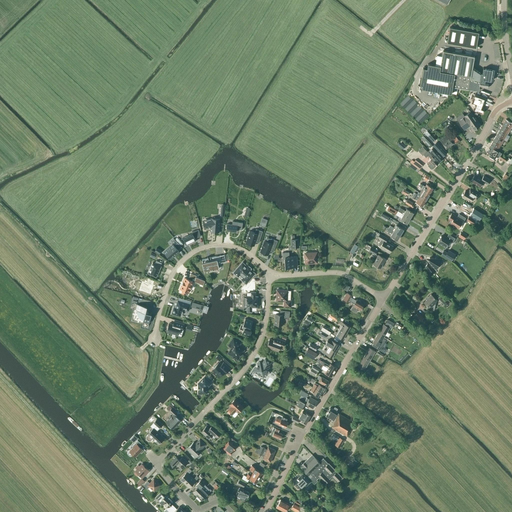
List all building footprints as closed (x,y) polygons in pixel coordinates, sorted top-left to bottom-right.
[(450,27),(447,42),(476,47),(478,32),(450,27)] [(474,56),(443,51),(442,56),(437,55),(435,65),(440,66),(439,71),(450,73),(448,82),(452,83),(452,86),(456,87),(455,91),(459,91),(460,87),(478,91),(479,86),(487,88),(488,81),(490,82),(492,69),(483,68),(482,73),(481,73),(481,72),(472,66),(474,56)] [(482,108),(485,98),(475,94),(471,103),(473,103),(472,105),(474,106),(473,110),(482,113),(484,108),(482,108)] [(473,130),(477,127),(477,126),(479,124),(470,112),(464,116),(463,113),(456,118),(464,129),(470,125),(473,130)] [(502,124),(510,129),(511,125),(511,122),(506,119),(502,124)] [(507,134),(510,129),(502,124),(499,130),(507,134)] [(496,135),(503,140),(507,134),(499,130),(496,135)] [(500,145),(503,140),(496,135),(493,141),(500,145)] [(450,136),(441,141),(446,149),(454,143),(450,136)] [(500,154),(501,153),(497,150),(500,145),(493,141),(486,151),(486,152),(490,154),(489,156),(489,157),(494,159),(497,155),(499,156),(499,157),(505,162),(508,163),(509,162),(511,163),(511,161),(511,158),(511,159),(508,157),(507,158),(500,154)] [(422,146),(418,150),(422,155),(423,155),(426,157),(430,153),(428,150),(427,151),(422,146)] [(441,146),(437,150),(443,156),(447,152),(441,146)] [(437,152),(433,156),(438,162),(442,158),(437,152)] [(416,158),(413,163),(419,168),(422,163),(416,158)] [(435,159),(434,160),(432,158),(427,163),(432,169),(438,163),(435,159)] [(480,187),(483,182),(487,184),(489,179),(483,176),(482,179),(475,175),(471,181),(480,187)] [(428,197),(430,193),(433,188),(426,184),(425,186),(420,183),(417,188),(420,190),(420,189),(422,191),(421,193),(428,197)] [(473,198),(476,200),(479,194),(470,189),(468,192),(465,190),(462,196),(470,201),(473,198)] [(417,197),(417,196),(419,197),(418,198),(425,202),(428,197),(421,193),(419,196),(417,194),(415,192),(413,195),(416,196),(416,197),(417,197)] [(419,197),(417,196),(417,197),(416,197),(416,196),(413,195),(412,197),(414,199),(415,198),(417,200),(415,202),(422,206),(425,202),(418,198),(419,197)] [(410,218),(413,212),(407,209),(405,211),(400,207),(398,211),(410,218)] [(470,214),(479,220),(483,213),(474,208),(470,214)] [(400,219),(407,223),(410,218),(398,211),(396,214),(401,217),(400,219)] [(457,217),(455,216),(455,215),(451,213),(448,219),(452,221),(450,223),(458,228),(462,221),(463,221),(466,218),(459,214),(457,217)] [(219,232),(220,219),(215,219),(215,221),(212,220),(208,221),(208,222),(203,223),(205,229),(211,227),(210,231),(219,232)] [(394,231),(393,231),(392,230),(393,227),(390,225),(387,230),(392,233),(390,236),(397,240),(400,234),(394,231)] [(403,229),(397,225),(394,231),(400,234),(403,229)] [(241,228),(231,227),(231,230),(226,229),(225,236),(235,237),(236,234),(241,234),(241,228)] [(259,242),(262,231),(256,229),(255,232),(250,231),(246,243),(254,245),(255,241),(256,241),(256,240),(259,241),(258,242),(259,242)] [(200,236),(199,230),(192,231),(192,233),(183,237),(186,245),(196,240),(195,238),(200,236)] [(393,246),(386,242),(387,238),(378,232),(375,236),(381,239),(378,244),(381,245),(380,247),(389,253),(393,246)] [(438,242),(446,247),(450,241),(452,243),(455,238),(449,235),(446,239),(441,236),(438,242)] [(273,252),(277,241),(271,238),(269,242),(264,240),(260,252),(268,255),(270,250),(270,251),(271,250),(273,250),(273,252)] [(463,246),(465,241),(458,238),(456,243),(463,246)] [(173,244),(163,252),(169,259),(179,251),(178,250),(179,249),(175,244),(174,245),(173,244)] [(354,244),(350,252),(352,253),(354,249),(355,250),(358,246),(354,244)] [(368,245),(366,249),(375,254),(377,251),(368,245)] [(444,250),(441,255),(451,260),(455,254),(449,250),(447,252),(444,250)] [(297,256),(293,257),(289,257),(289,252),(282,253),(283,260),(285,260),(285,267),(297,266),(297,256)] [(316,253),(305,253),(306,262),(317,262),(316,253)] [(219,268),(218,263),(226,262),(224,254),(202,259),(203,265),(205,265),(207,271),(219,268)] [(378,255),(375,260),(372,259),(370,262),(373,264),(373,263),(380,268),(385,259),(378,255)] [(444,260),(438,259),(436,257),(435,258),(430,257),(429,258),(428,260),(437,272),(436,270),(442,260),(444,260)] [(153,263),(148,274),(156,278),(161,267),(162,264),(156,261),(155,264),(153,263)] [(233,272),(246,283),(254,273),(242,262),(233,272)] [(162,276),(166,279),(170,271),(165,269),(162,276)] [(180,289),(182,290),(181,293),(185,294),(186,292),(188,292),(193,281),(185,277),(180,289)] [(154,280),(149,278),(147,283),(142,281),(139,291),(150,295),(154,285),(153,285),(154,280)] [(282,290),(277,289),(276,301),(282,301),(282,300),(284,300),(284,307),(291,307),(291,300),(287,300),(287,290),(282,290)] [(247,297),(246,297),(245,306),(247,306),(247,310),(248,311),(249,311),(250,311),(251,311),(251,310),(256,310),(256,304),(257,299),(256,299),(256,297),(255,297),(255,292),(251,292),(251,293),(248,293),(247,297)] [(363,304),(360,302),(361,301),(357,299),(356,300),(351,297),(352,295),(347,293),(343,299),(348,302),(349,300),(354,303),(350,309),(355,312),(358,308),(360,310),(363,304)] [(437,300),(431,294),(428,297),(429,298),(427,299),(426,299),(427,299),(424,302),(429,307),(428,308),(431,311),(432,309),(434,310),(435,304),(434,303),(437,300)] [(440,294),(437,297),(445,304),(448,301),(440,294)] [(178,300),(175,308),(174,307),(172,313),(180,316),(180,315),(181,315),(182,314),(183,312),(182,311),(181,310),(182,308),(188,310),(190,304),(178,300)] [(146,309),(147,306),(137,304),(136,310),(137,311),(137,312),(137,313),(137,314),(138,316),(138,317),(139,318),(140,318),(141,319),(142,320),(143,320),(143,322),(149,323),(151,313),(148,313),(148,312),(147,310),(146,309)] [(282,325),(283,318),(289,318),(290,311),(280,310),(280,314),(275,314),(274,324),(282,325)] [(418,312),(414,315),(420,321),(423,318),(418,312)] [(245,318),(242,327),(244,328),(242,334),(249,336),(251,330),(250,330),(253,321),(245,318)] [(174,321),(173,324),(169,323),(167,331),(178,334),(180,329),(182,330),(184,324),(174,321)] [(346,333),(347,332),(350,327),(341,321),(339,324),(341,325),(339,328),(346,333)] [(383,324),(378,332),(378,333),(384,337),(389,327),(383,324)] [(343,339),(346,333),(339,328),(337,332),(335,331),(333,333),(343,339)] [(384,337),(378,333),(372,342),(378,346),(384,337)] [(274,337),(273,340),(270,339),(267,347),(278,350),(279,345),(282,346),(284,340),(274,337)] [(240,343),(233,338),(231,342),(234,344),(228,353),(238,359),(242,352),(243,352),(242,348),(241,348),(238,346),(240,343)] [(339,345),(330,339),(329,340),(328,339),(325,345),(328,347),(328,346),(336,351),(339,345)] [(323,352),(332,357),(336,351),(328,346),(328,347),(326,350),(324,349),(323,352)] [(305,353),(314,358),(317,353),(308,347),(305,353)] [(375,351),(369,348),(364,357),(370,360),(375,351)] [(364,357),(358,366),(364,370),(370,360),(364,357)] [(252,375),(254,371),(259,375),(259,374),(263,377),(269,367),(268,367),(271,362),(265,358),(262,363),(260,361),(251,375),(252,375)] [(225,370),(227,372),(230,368),(223,362),(220,365),(218,363),(213,368),(214,370),(212,372),(218,378),(225,370)] [(334,372),(337,367),(330,363),(328,368),(327,368),(334,372)] [(325,372),(332,376),(334,372),(327,368),(326,371),(325,372)] [(318,381),(326,386),(329,381),(319,375),(317,378),(319,379),(318,381)] [(207,388),(208,386),(211,383),(205,376),(198,383),(198,393),(207,393),(207,388)] [(312,387),(322,393),(325,388),(319,384),(315,382),(312,387)] [(312,387),(311,390),(314,392),(313,394),(319,397),(322,393),(312,387)] [(310,397),(306,404),(313,408),(317,401),(310,397)] [(235,410),(238,412),(243,407),(235,399),(230,405),(232,407),(230,410),(232,412),(235,410)] [(295,405),(303,409),(306,403),(298,399),(295,405)] [(181,421),(175,416),(177,413),(172,408),(169,410),(173,414),(171,416),(168,418),(169,419),(166,422),(173,429),(181,421)] [(330,408),(326,416),(334,420),(338,412),(335,411),(336,409),(334,408),(333,410),(330,408)] [(302,420),(301,421),(306,424),(310,416),(302,411),(298,419),(293,416),(291,420),(298,423),(300,419),(302,420)] [(347,436),(347,435),(351,437),(353,434),(349,432),(355,423),(339,413),(333,423),(334,424),(332,427),(347,436)] [(279,424),(285,427),(287,422),(281,419),(276,417),(274,422),(279,424)] [(158,427),(159,428),(162,425),(156,419),(153,423),(151,426),(153,428),(148,434),(145,437),(146,439),(148,440),(151,440),(153,438),(158,444),(164,438),(161,435),(159,434),(159,433),(156,430),(158,427)] [(221,433),(215,428),(212,431),(206,426),(201,432),(209,439),(214,433),(217,437),(221,433)] [(278,432),(279,430),(275,428),(274,430),(274,431),(272,430),(270,434),(272,435),(280,439),(282,434),(278,432)] [(339,437),(335,445),(340,447),(344,439),(339,437)] [(192,453),(191,455),(194,458),(202,450),(201,449),(203,447),(205,444),(200,439),(197,442),(196,444),(194,442),(187,449),(192,453)] [(137,440),(132,446),(133,447),(129,451),(127,453),(128,454),(130,456),(131,456),(133,454),(135,456),(142,449),(141,448),(144,446),(137,440)] [(236,447),(228,441),(222,449),(229,455),(236,447)] [(256,449),(273,456),(275,450),(268,447),(267,449),(264,448),(258,445),(256,449)] [(340,450),(352,458),(356,452),(344,445),(340,450)] [(319,448),(318,449),(325,457),(326,455),(319,448)] [(263,459),(270,462),(273,456),(256,449),(254,452),(258,453),(264,456),(263,459)] [(170,463),(175,468),(179,463),(183,467),(188,462),(182,457),(179,460),(176,457),(170,463)] [(324,467),(319,462),(314,457),(307,463),(305,461),(301,465),(304,467),(302,468),(309,475),(311,473),(312,475),(309,478),(314,483),(317,480),(317,479),(319,477),(317,476),(324,469),(323,468),(324,467)] [(328,463),(323,458),(319,462),(324,467),(323,468),(324,469),(317,476),(319,477),(324,483),(332,477),(337,482),(342,477),(337,471),(336,472),(334,469),(328,462),(328,463)] [(263,467),(265,464),(261,462),(258,460),(256,463),(258,464),(256,467),(261,470),(263,467)] [(136,471),(142,477),(148,470),(142,464),(139,467),(138,465),(136,467),(137,469),(136,471)] [(252,473),(259,478),(262,473),(256,469),(255,468),(256,468),(253,466),(250,469),(253,471),(252,473)] [(187,472),(180,479),(184,483),(191,476),(188,474),(192,471),(190,469),(187,472)] [(251,479),(256,482),(259,478),(252,473),(251,475),(248,474),(246,477),(249,479),(249,478),(250,479),(251,479)] [(302,473),(293,482),(301,490),(310,481),(302,473)] [(184,483),(189,487),(195,481),(199,477),(197,476),(193,479),(191,476),(184,483)] [(136,483),(140,486),(145,481),(141,477),(136,483)] [(154,478),(150,483),(148,481),(143,485),(147,489),(149,487),(154,491),(160,485),(154,478)] [(204,489),(201,487),(205,483),(201,479),(197,484),(198,486),(193,491),(197,496),(204,489)] [(245,500),(247,496),(248,496),(249,494),(249,492),(239,487),(235,495),(245,500)] [(210,488),(206,492),(204,489),(197,496),(201,500),(208,493),(211,490),(210,488)] [(294,498),(299,502),(305,496),(300,492),(294,498)] [(164,504),(170,497),(167,493),(164,496),(161,493),(156,499),(162,505),(164,504)] [(168,511),(174,506),(171,503),(174,501),(170,497),(164,504),(167,507),(164,510),(165,511),(168,511)] [(280,499),(276,507),(285,511),(289,504),(280,499)] [(294,502),(291,508),(297,511),(300,506),(294,502)]
